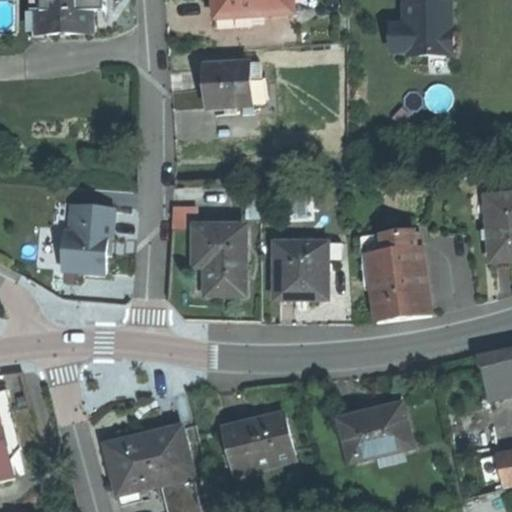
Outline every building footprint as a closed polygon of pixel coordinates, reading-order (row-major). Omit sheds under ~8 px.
[(92,0),(44,0),(46,35),(93,34),(92,0)] [(293,0),(213,0),(214,2),(216,29),(252,26),(252,17),(294,14),(293,0)] [(452,5),(409,6),(410,28),(393,28),(393,54),(410,54),(410,56),(428,56),(429,74),(450,73),(450,55),(452,55),(452,52),(458,46),(458,39),(452,34),(452,27),(452,5)] [(207,91),(208,109),(213,109),(236,108),(252,107),(250,80),(250,65),(206,67),(207,91)] [(250,65),(250,80),(262,79),(261,65),(250,65)] [(250,80),(252,107),(263,107),(262,79),(250,80)] [(236,115),(236,108),(213,109),(214,116),(236,115)] [(511,260),(511,195),(485,197),(489,262),(511,261),(511,260)] [(106,275),(107,275),(110,239),(114,239),(117,210),(77,207),(75,235),(71,235),(67,234),(64,271),(85,273),(84,276),(106,278),(106,275)] [(170,212),(170,232),(193,233),(193,212),(170,212)] [(242,300),(243,233),(193,233),(193,270),(205,270),(204,299),(226,300),(242,300)] [(379,237),(381,255),(416,250),(413,233),(379,237)] [(381,255),(379,237),(358,240),(365,290),(371,289),(367,256),(381,255)] [(341,246),(273,247),(274,304),(302,304),(328,303),(327,263),(341,263),(341,246)] [(371,289),(375,325),(402,322),(429,319),(420,250),(416,250),(381,255),(367,256),(371,289)] [(511,352),(478,360),(478,366),(511,358),(511,352)] [(511,397),(511,358),(478,366),(486,405),(511,397)] [(0,484),(23,479),(6,403),(0,404),(0,484)] [(380,414),(351,421),(361,464),(423,449),(412,406),(380,414)] [(262,424),(233,431),(242,473),(304,460),(295,417),(262,424)] [(155,437),(114,446),(124,490),(146,484),(147,491),(170,486),(202,478),(191,428),(155,437)] [(499,481),(501,490),(511,487),(511,456),(495,460),(499,481)] [(499,481),(495,460),(479,463),(484,484),(499,481)] [(210,511),(209,507),(202,478),(170,486),(175,511),(210,511)]
